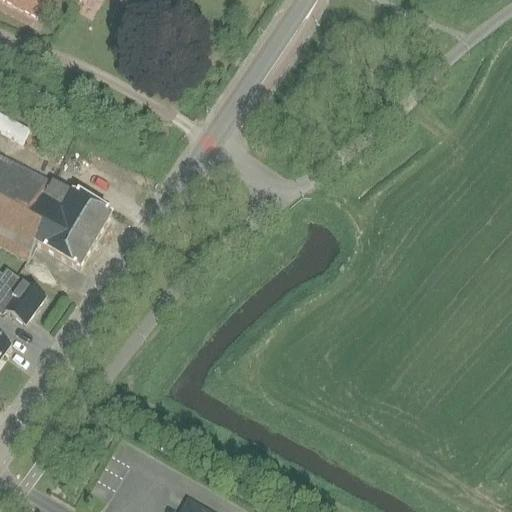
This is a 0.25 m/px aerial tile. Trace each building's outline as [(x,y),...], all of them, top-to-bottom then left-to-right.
[(0,0),(0,1),(42,24),(54,0),(69,0),(78,5),(80,0),(86,0),(98,6),(100,0),(115,0),(123,4),(124,0),(0,0)] [(0,249),(29,264),(37,248),(79,273),(111,218),(72,196),(71,197),(0,160),(0,249)] [(0,315),(1,316),(3,314),(22,287),(6,275),(3,280),(0,278),(0,315)] [(22,287),(3,314),(5,315),(6,316),(25,329),(44,303),(22,287)] [(0,364),(10,350),(0,342),(0,364)]
